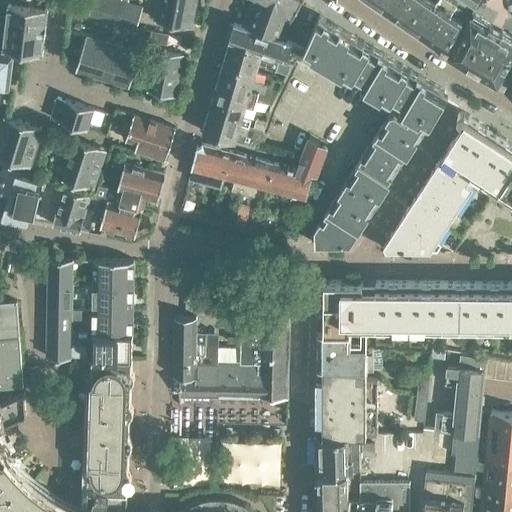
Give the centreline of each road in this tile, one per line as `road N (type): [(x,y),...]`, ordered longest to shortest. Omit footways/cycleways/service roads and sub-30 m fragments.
road 1 (residential): [(162,242),(154,511)]
road 2 (residential): [(296,511),(304,258)]
road 3 (residential): [(11,225),(35,319),(37,455)]
road 4 (residential): [(60,0),(51,82),(192,120)]
road 5 (residential): [(304,258),(511,266)]
road 6 (residential): [(347,0),(511,108)]
road 7 (residential): [(162,242),(136,247),(11,225)]
road 8 (residential): [(304,258),(184,236),(162,242)]
road 9 (residential): [(162,242),(192,120)]
road 10 (residential): [(192,120),(228,0)]
